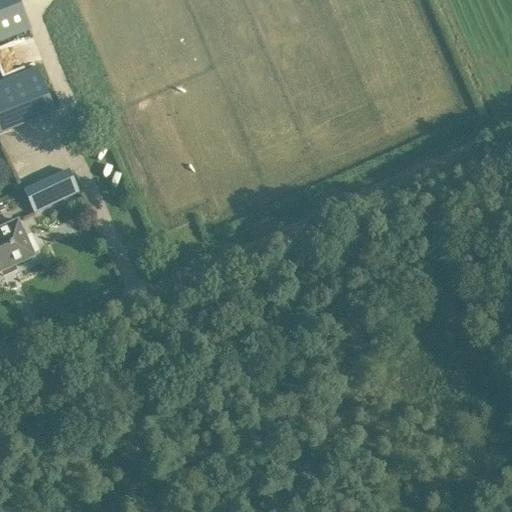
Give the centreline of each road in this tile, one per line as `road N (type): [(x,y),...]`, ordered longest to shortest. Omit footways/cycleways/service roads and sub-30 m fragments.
road 1 (track): [(9,379),(511,155)]
road 2 (track): [(455,182),(511,323)]
